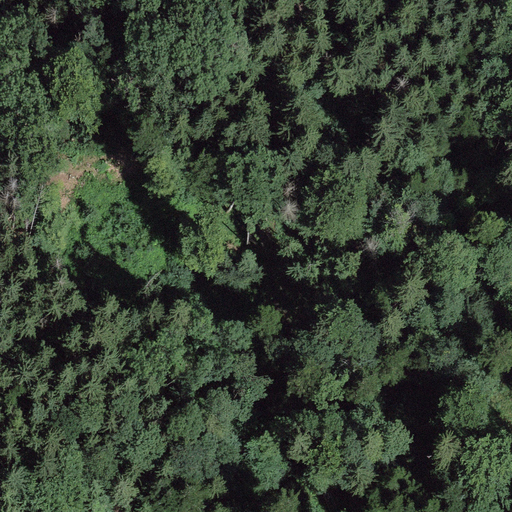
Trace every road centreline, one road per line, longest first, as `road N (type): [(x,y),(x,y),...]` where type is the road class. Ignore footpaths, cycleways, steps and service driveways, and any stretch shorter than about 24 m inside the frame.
road 1 (track): [(316,0),(323,25),(274,266),(294,437),(323,511)]
road 2 (track): [(274,266),(225,458),(233,511)]
